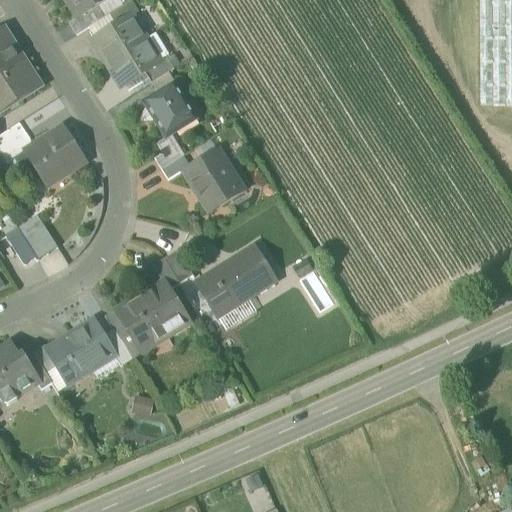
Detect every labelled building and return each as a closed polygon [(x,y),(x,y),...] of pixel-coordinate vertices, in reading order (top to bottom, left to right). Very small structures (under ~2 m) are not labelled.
[(97,7),(109,0),(64,0),(76,19),(77,20),(97,7)] [(118,0),(109,0),(97,7),(105,20),(109,17),(124,8),(118,0)] [(511,0),(478,0),(479,108),(511,107),(511,0)] [(109,17),(116,27),(132,17),(132,18),(139,14),(132,3),(124,8),(109,17)] [(69,24),(77,37),(88,30),(105,20),(97,7),(77,20),(76,19),(69,24)] [(116,27),(109,17),(105,20),(88,30),(95,41),(116,27)] [(102,55),(108,65),(147,41),(132,18),(132,17),(116,27),(95,41),(93,45),(100,55),(102,55)] [(0,77),(19,65),(27,60),(26,57),(23,59),(5,31),(8,29),(7,28),(0,32),(0,77)] [(161,64),(147,41),(108,65),(114,75),(114,77),(120,87),(124,88),(145,75),(161,65),(161,64)] [(161,65),(145,75),(151,85),(174,71),(168,60),(161,64),(161,65)] [(0,111),(35,90),(19,65),(0,77),(0,111)] [(130,98),(151,85),(145,75),(124,88),(130,98)] [(143,103),(165,140),(171,136),(176,133),(173,128),(194,115),(174,83),(143,103)] [(173,128),(176,133),(197,120),(194,115),(173,128)] [(24,155),(48,191),(86,165),(62,129),(24,155)] [(162,157),(178,148),(171,136),(165,140),(156,146),(162,157)] [(200,163),(216,153),(210,143),(194,153),(200,163)] [(191,169),(184,159),(178,148),(162,157),(155,162),(162,173),(169,185),(183,176),(182,174),(191,169)] [(183,176),(208,216),(243,195),(216,153),(200,163),(191,169),(182,174),(183,176)] [(38,217),(17,230),(36,260),(38,263),(58,249),(38,217)] [(36,260),(17,230),(5,237),(24,268),(36,260)] [(205,301),(217,320),(249,301),(275,284),(254,250),(196,286),(197,288),(199,287),(207,300),(205,301)] [(177,253),(164,262),(180,287),(193,279),(177,253)] [(169,294),(180,287),(164,262),(153,269),(164,286),(164,285),(169,294)] [(117,314),(138,348),(162,332),(167,340),(190,326),(169,294),(164,285),(164,286),(147,296),(147,295),(117,314)] [(249,301),(217,320),(226,334),(257,314),(249,301)] [(106,320),(115,334),(132,362),(143,356),(138,348),(117,314),(106,320)] [(57,369),(69,387),(93,372),(91,368),(114,353),(105,340),(94,322),(48,350),(46,351),(57,369)] [(138,348),(143,356),(167,340),(162,332),(138,348)] [(123,368),(132,362),(115,334),(105,340),(114,353),(116,358),(123,368)] [(0,409),(4,407),(8,408),(17,402),(18,398),(38,386),(38,385),(30,372),(22,359),(18,361),(10,347),(0,352),(0,409)] [(34,355),(40,366),(46,376),(57,369),(46,351),(48,350),(46,347),(34,355)] [(91,368),(93,372),(116,358),(114,353),(91,368)] [(99,382),(123,368),(116,358),(93,372),(99,382)] [(53,386),(46,376),(40,366),(30,372),(38,385),(38,386),(42,393),(53,386)] [(46,376),(53,386),(58,394),(69,387),(57,369),(46,376)] [(154,403),(134,399),(131,414),(150,419),(154,403)] [(259,477),(246,482),(251,494),(264,489),(259,477)]
